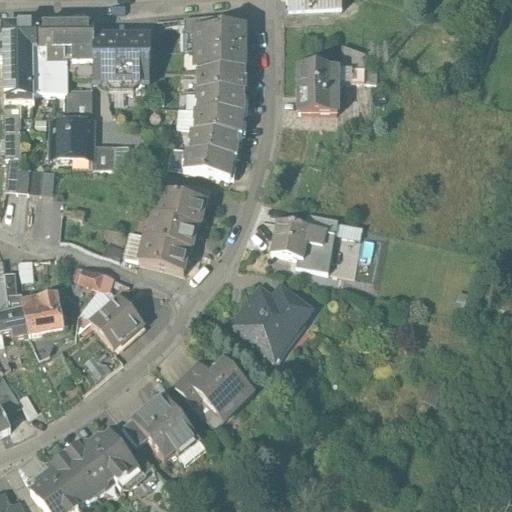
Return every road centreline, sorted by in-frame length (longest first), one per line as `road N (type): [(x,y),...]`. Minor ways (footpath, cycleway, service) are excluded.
road 1 (residential): [(263,0),(271,87),(251,193),(196,289)]
road 2 (residential): [(196,289),(78,398),(0,443)]
road 3 (residential): [(196,289),(0,217)]
